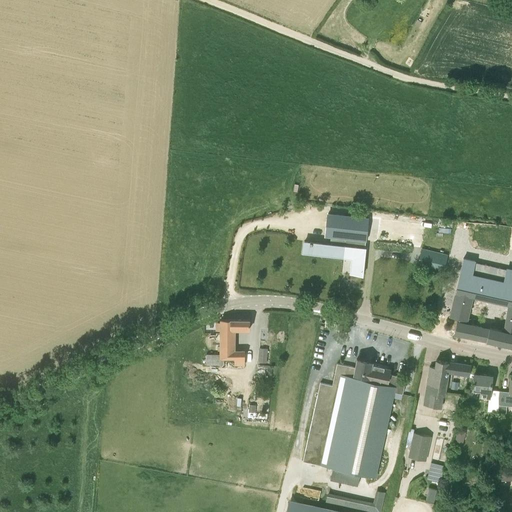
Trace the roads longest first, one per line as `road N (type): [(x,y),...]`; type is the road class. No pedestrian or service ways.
road 1 (residential): [(0,410),(191,317),(256,300),(331,309),(511,356)]
road 2 (track): [(511,97),(397,75),(206,0)]
